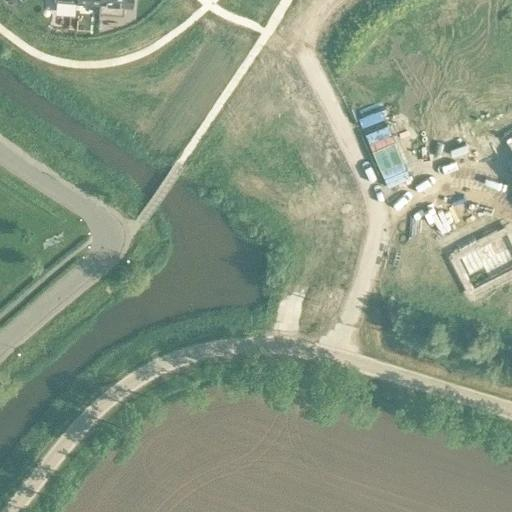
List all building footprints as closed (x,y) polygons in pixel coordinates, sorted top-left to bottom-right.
[(100,0),(100,4),(99,13),(123,15),(124,5),(132,6),(132,0),(100,0)] [(389,0),(377,7),(397,46),(424,32),(407,0),(389,0)] [(407,0),(424,32),(450,18),(440,0),(407,0)] [(440,0),(450,18),(478,4),(475,0),(440,0)] [(355,7),(346,12),(350,20),(359,16),(355,7)] [(359,16),(350,20),(371,59),(397,46),(377,7),(359,16)] [(346,12),(337,17),(342,25),(350,20),(346,12)] [(342,25),(323,35),(343,74),(371,59),(350,20),(342,25)] [(511,61),(504,45),(476,59),(497,98),(511,89),(511,61)] [(476,59),(449,73),(465,103),(456,108),(460,117),(497,98),(476,59)] [(249,114),(262,139),(311,114),(307,107),(300,110),(291,92),(283,97),(249,114)] [(511,105),(494,115),(504,134),(511,130),(511,105)] [(311,114),(262,139),(275,164),(317,142),(314,136),(308,124),(314,121),(311,114)] [(286,187),(299,212),(348,187),(345,179),(338,183),(329,165),(321,169),(286,187)] [(348,187),(299,212),(312,237),(355,215),(346,197),(352,194),(348,187)] [(468,192),(474,203),(481,199),(475,188),(468,192)] [(417,236),(424,232),(430,243),(437,239),(469,222),(454,193),(407,217),(417,236)] [(511,242),(507,234),(460,258),(470,276),(477,272),(483,283),(511,267),(511,242)]
